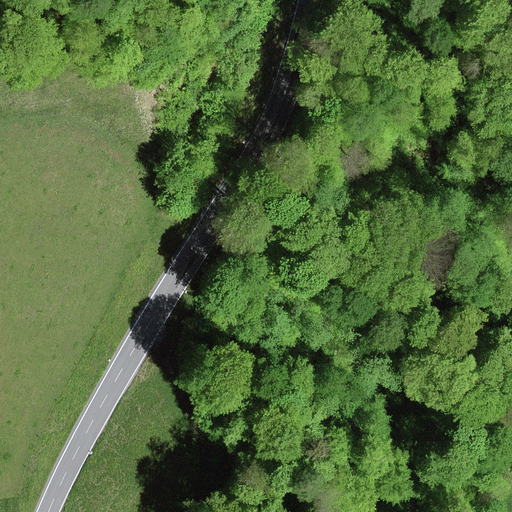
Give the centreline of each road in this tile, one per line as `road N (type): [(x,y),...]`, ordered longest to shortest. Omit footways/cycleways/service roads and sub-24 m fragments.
road 1 (tertiary): [(311,0),(292,75),(261,141),(77,443),(46,511)]
road 2 (track): [(149,324),(205,441),(191,511)]
